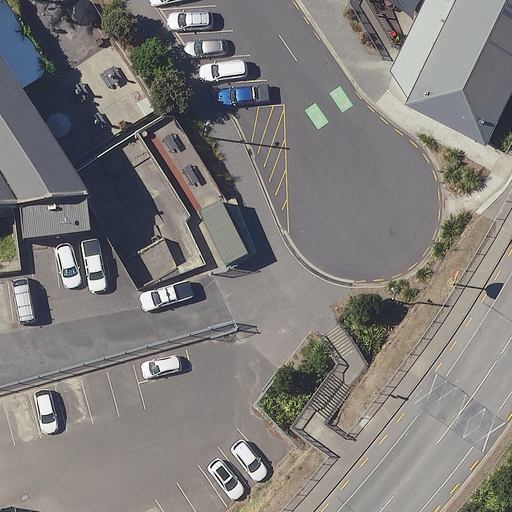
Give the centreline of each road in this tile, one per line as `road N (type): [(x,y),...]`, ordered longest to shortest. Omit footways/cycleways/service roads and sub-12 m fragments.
road 1 (residential): [(362,200),(334,119),(253,0)]
road 2 (secondary): [(511,339),(375,511)]
